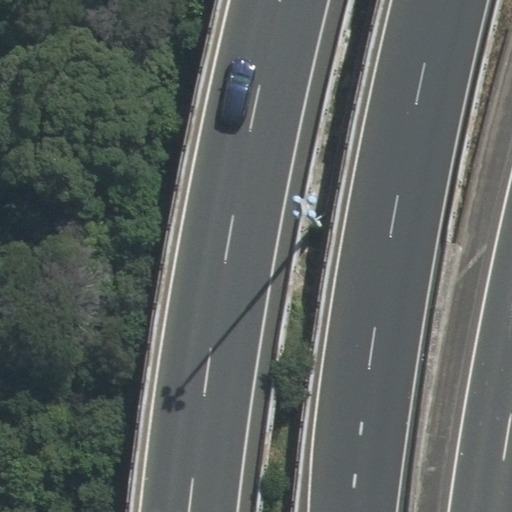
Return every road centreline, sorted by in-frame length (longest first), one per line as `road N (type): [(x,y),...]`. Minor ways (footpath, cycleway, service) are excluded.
road 1 (motorway): [(192,511),(230,254),(285,0)]
road 2 (motorway): [(353,511),(391,226),(443,0)]
road 3 (motorway): [(495,511),(511,390)]
